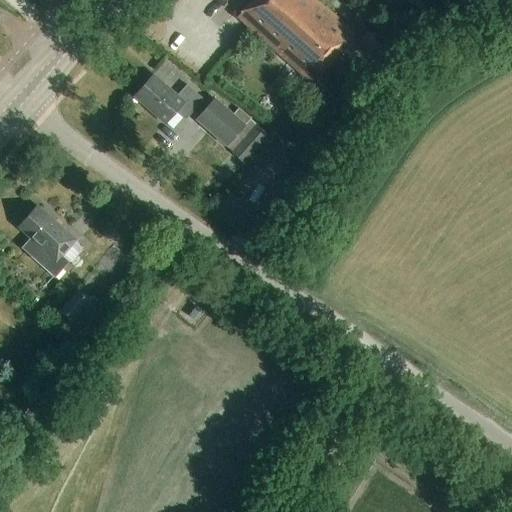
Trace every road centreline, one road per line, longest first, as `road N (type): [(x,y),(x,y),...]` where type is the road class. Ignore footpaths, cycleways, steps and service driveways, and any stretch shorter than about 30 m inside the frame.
road 1 (unclassified): [(380,355),(18,104)]
road 2 (track): [(511,444),(380,355)]
road 3 (primary): [(18,104),(113,0)]
